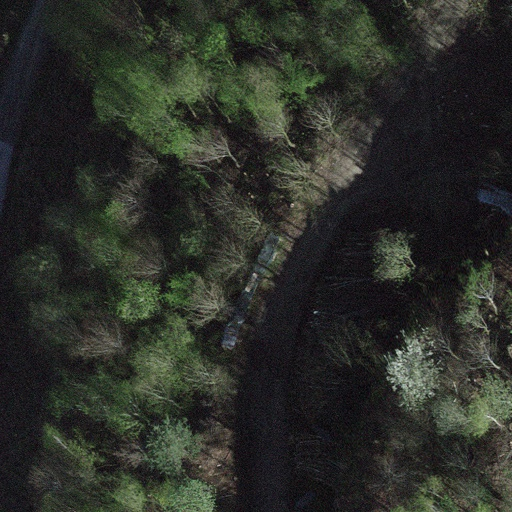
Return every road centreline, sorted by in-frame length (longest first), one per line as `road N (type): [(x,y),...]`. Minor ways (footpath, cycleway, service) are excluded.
road 1 (track): [(276,511),(272,424),(295,282),(458,0)]
road 2 (track): [(49,0),(0,152)]
